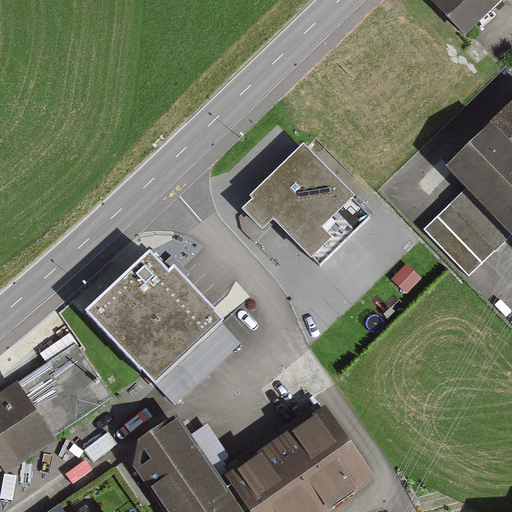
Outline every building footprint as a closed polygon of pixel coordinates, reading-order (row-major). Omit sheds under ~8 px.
[(439,0),(465,28),(494,0),(439,0)] [(511,109),(448,174),(468,195),(426,234),(470,283),(511,243),(511,109)] [(363,203),(310,149),(256,201),(259,204),(251,212),(272,234),(281,225),(319,265),(341,243),(331,233),(363,203)] [(157,254),(88,315),(158,393),(233,326),(182,269),(176,276),(157,254)] [(0,478),(117,403),(79,349),(0,399),(0,478)] [(231,475),(253,508),(256,511),(321,511),(368,480),(322,413),(231,475)] [(247,511),(253,508),(231,475),(218,485),(175,423),(143,444),(139,467),(170,511),(247,511)]
